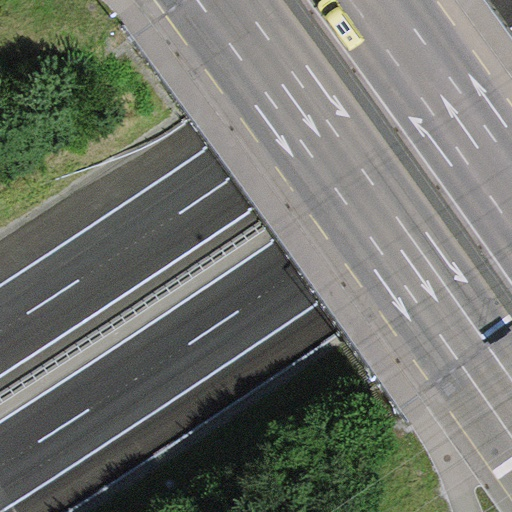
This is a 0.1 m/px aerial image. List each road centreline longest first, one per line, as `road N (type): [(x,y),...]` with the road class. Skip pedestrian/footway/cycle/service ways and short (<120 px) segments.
road 1 (motorway): [(0,466),(511,122)]
road 2 (motorway): [(487,0),(0,330)]
road 3 (primary): [(219,0),(511,408)]
road 4 (primary): [(511,195),(373,0)]
